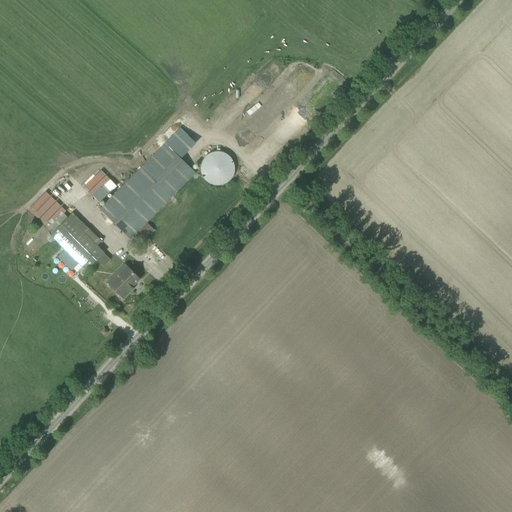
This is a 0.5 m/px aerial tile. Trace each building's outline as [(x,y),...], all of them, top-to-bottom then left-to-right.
[(98,209),(122,232),(129,239),(195,173),(164,142),(98,209)] [(200,169),(200,170),(201,172),(201,173),(201,174),(202,176),(203,177),(204,178),(204,180),(205,181),(207,182),(208,182),(209,183),(210,184),(212,185),(213,185),(214,185),(216,185),(217,185),(219,185),(220,185),(222,185),(223,184),(224,184),(226,183),(227,182),(228,181),(229,180),(230,179),(231,178),(232,177),(233,176),(233,174),(234,173),(234,171),(234,170),(234,169),(234,167),(234,166),(234,164),(233,163),(232,161),(232,160),(231,159),(230,158),(229,157),(228,156),(227,155),(226,154),(224,153),(223,153),(222,152),(220,152),(219,152),(217,152),(216,152),(214,152),(213,152),(211,153),(210,153),(209,154),(207,155),(206,156),(205,157),(204,158),(203,159),(203,160),(202,162),(201,163),(201,164),(201,166),(200,167),(200,169)] [(98,202),(116,186),(100,169),(83,185),(98,202)] [(67,218),(50,235),(65,249),(58,256),(72,270),(79,263),(86,271),(103,253),(96,247),(101,242),(72,213),(67,218)] [(109,285),(123,299),(129,293),(127,292),(139,280),(127,267),(115,279),(112,276),(106,282),(109,285)] [(117,304),(113,308),(117,312),(121,308),(117,304)]
